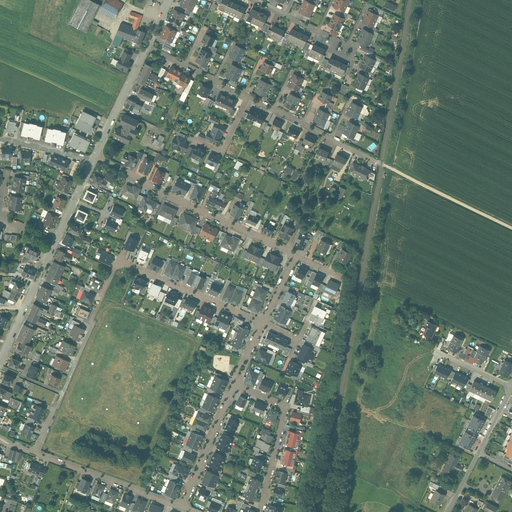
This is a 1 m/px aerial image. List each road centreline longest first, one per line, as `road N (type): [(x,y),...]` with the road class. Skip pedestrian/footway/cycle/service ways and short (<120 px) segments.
road 1 (residential): [(96,156),(287,250)]
road 2 (residential): [(233,384),(285,406),(260,511)]
road 3 (residential): [(248,95),(392,168)]
road 4 (residential): [(262,323),(118,260)]
road 5 (residential): [(35,453),(182,506)]
road 6 (residential): [(35,453),(91,326)]
road 7 (track): [(392,168),(511,226)]
road 8 (residential): [(182,506),(233,384)]
road 9 (unclassified): [(52,244),(0,359)]
road 10 (unclassified): [(147,45),(96,156)]
